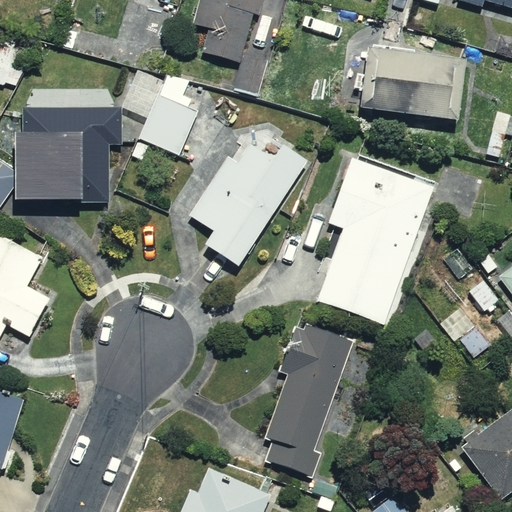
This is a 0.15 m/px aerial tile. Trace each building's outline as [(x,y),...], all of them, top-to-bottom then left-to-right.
[(258,0),(191,0),(185,23),(204,29),(196,56),(237,68),(258,0)] [(486,0),(511,7),(511,0),(409,0),(410,1),(433,7),(434,0),(452,0),(452,3),(480,11),(482,0),(486,0)] [(511,33),(490,25),(481,47),(511,60),(511,33)] [(0,89),(12,93),(25,49),(0,41),(0,89)] [(462,57),(349,44),(343,106),(455,118),(462,57)] [(178,160),(210,91),(164,70),(132,139),(178,160)] [(124,112),(5,110),(4,198),(104,200),(105,142),(123,142),(124,112)] [(307,159),(249,119),(183,214),(206,230),(198,240),(233,265),(307,159)] [(375,324),(430,191),(346,157),(323,214),(312,209),(300,238),(316,244),(324,224),(336,229),(308,296),(375,324)] [(38,257),(0,237),(0,332),(4,324),(28,337),(48,299),(23,286),(38,257)] [(511,262),(495,275),(511,298),(511,262)] [(303,473),(355,340),(292,315),(271,371),(280,375),(256,437),(274,444),(268,459),(303,473)] [(0,465),(20,404),(0,397),(0,465)] [(498,501),(511,490),(511,397),(454,438),(498,501)] [(256,511),(264,496),(200,468),(191,490),(186,488),(175,511),(256,511)] [(431,511),(407,511),(386,484),(363,501),(370,511),(474,511),(459,491),(431,511)]
